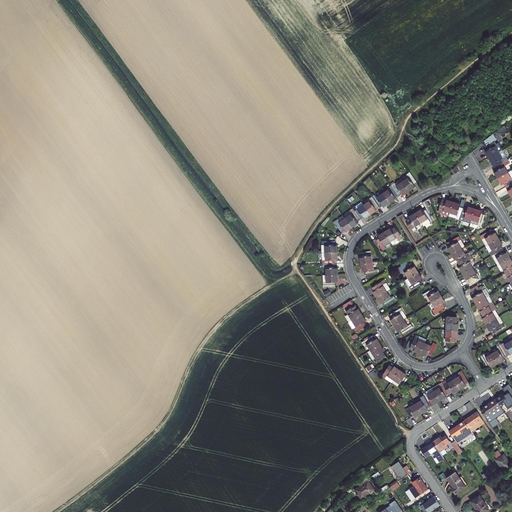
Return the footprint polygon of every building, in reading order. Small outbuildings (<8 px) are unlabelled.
[(485,151),(489,157),(502,150),(498,143),(495,145),(493,142),(496,140),(493,134),(483,142),(487,150),(485,151)] [(489,157),(495,167),(506,161),(508,160),(502,150),(489,157)] [(494,172),(498,178),(508,172),(505,166),(508,165),(506,161),(495,167),(497,171),(494,172)] [(504,183),(506,187),(511,183),(511,171),(508,172),(498,178),(501,184),(504,183)] [(409,177),(402,182),(409,191),(415,187),(414,185),(418,183),(410,172),(407,174),(409,177)] [(391,185),(398,195),(399,196),(402,194),(403,196),(409,191),(402,182),(396,186),(394,183),(391,185)] [(383,193),(390,203),(399,196),(398,195),(391,185),(387,188),(388,190),(383,193)] [(372,197),(380,208),(383,206),(384,207),(390,203),(383,193),(377,198),(375,195),(372,197)] [(364,205),(371,214),(380,208),(372,197),(368,200),(369,201),(364,205)] [(426,207),(432,204),(430,199),(424,202),(426,207)] [(449,217),(450,213),(453,202),(446,199),(445,201),(442,200),(438,212),(442,213),(441,214),(442,215),(443,216),(444,215),(449,217)] [(459,220),(464,207),(466,200),(462,199),(461,204),(453,202),(450,213),(449,217),(459,220)] [(352,209),(361,220),(363,218),(364,219),(371,214),(364,205),(362,202),(355,207),(352,209)] [(471,220),(475,208),(468,206),(467,208),(464,207),(459,220),(463,221),(470,223),(471,220)] [(422,209),(415,213),(422,223),(423,226),(430,222),(430,221),(433,220),(426,208),(423,210),(422,209)] [(482,211),(475,208),(471,220),(479,222),(478,225),(481,226),(485,213),(482,212),(482,211)] [(351,214),(345,218),(352,228),(358,223),(358,222),(361,220),(352,209),(349,211),(351,214)] [(422,223),(415,213),(409,217),(409,218),(406,220),(413,231),(416,230),(415,227),(422,223)] [(352,228),(345,218),(339,222),(337,219),(334,222),(342,233),(345,231),(346,232),(352,228)] [(391,228),(385,232),(391,242),(393,245),(395,244),(397,244),(399,242),(399,240),(403,238),(396,227),(392,229),(391,228)] [(480,236),(486,246),(499,238),(495,232),(494,232),(492,229),(480,236)] [(384,246),(391,242),(385,232),(378,236),(379,237),(376,239),(383,250),(385,249),(384,246)] [(447,247),(451,254),(462,248),(464,246),(458,236),(447,243),(449,246),(447,247)] [(492,256),(503,249),(502,246),(503,245),(499,238),(486,246),(492,256)] [(323,252),(337,252),(337,245),(335,245),(335,241),(322,241),(322,252),(323,252)] [(457,260),(458,263),(470,256),(468,253),(466,254),(462,248),(451,254),(455,260),(457,260)] [(497,265),(510,258),(506,251),(505,252),(503,249),(492,256),(497,265)] [(360,256),(362,264),(373,262),(371,251),(361,253),(362,256),(360,256)] [(322,264),(336,263),(336,260),(337,259),(337,252),(323,252),(322,252),(322,264)] [(470,256),(458,263),(460,265),(459,266),(463,273),(473,267),(469,260),(472,259),(470,256)] [(506,274),(511,270),(511,260),(510,258),(497,265),(501,271),(503,270),(506,274)] [(404,272),(408,278),(418,272),(414,265),(413,266),(411,263),(408,265),(406,261),(401,264),(402,266),(403,268),(399,270),(401,273),(404,272)] [(373,262),(362,264),(363,272),(364,271),(365,275),(378,273),(377,269),(374,269),(373,262)] [(336,267),(336,263),(322,264),(323,268),(326,268),(326,275),(338,275),(338,267),(336,267)] [(473,267),(463,273),(467,280),(468,279),(470,282),(478,277),(473,267)] [(511,283),(511,282),(511,270),(506,274),(503,275),(505,278),(507,277),(511,283)] [(422,278),(418,272),(408,278),(405,280),(411,290),(423,283),(421,279),(422,278)] [(326,275),(323,275),(323,287),(337,286),(336,282),(338,282),(338,275),(326,275)] [(373,291),(377,297),(387,291),(390,289),(386,283),(385,283),(383,280),(372,287),(374,290),(373,291)] [(470,288),(472,293),(480,289),(477,284),(470,288)] [(476,304),(486,298),(489,296),(484,286),(480,289),(472,293),(474,296),(472,297),(476,304)] [(427,296),(431,303),(441,297),(437,290),(436,291),(434,288),(423,295),(425,298),(427,296)] [(387,291),(377,297),(381,304),(382,303),(384,306),(395,299),(393,296),(391,298),(387,291)] [(482,313),(493,307),(495,306),(489,296),(486,298),(476,304),(482,313)] [(441,297),(431,303),(435,309),(433,311),(434,314),(446,307),(444,304),(445,303),(441,297)] [(357,309),(351,300),(343,306),(349,315),(345,317),(349,323),(349,322),(362,314),(358,308),(357,309)] [(482,317),(486,324),(496,318),(499,316),(493,307),(482,313),(483,316),(482,317)] [(404,319),(407,318),(401,308),(389,315),(391,318),(390,319),(394,326),(404,319)] [(366,321),(362,314),(349,322),(355,332),(366,325),(365,322),(366,321)] [(446,318),(443,318),(443,321),(446,322),(446,329),(458,330),(458,322),(457,322),(457,316),(448,316),(446,317),(446,318)] [(496,318),(486,324),(490,331),(491,330),(493,333),(504,326),(502,323),(500,325),(496,318)] [(404,319),(394,326),(398,332),(399,331),(401,334),(412,328),(410,324),(408,326),(404,319)] [(458,330),(446,329),(445,341),(456,341),(456,338),(457,338),(458,330)] [(419,337),(416,335),(413,342),(410,348),(413,349),(413,350),(420,353),(425,342),(418,340),(419,337)] [(373,336),(362,342),(364,345),(366,344),(370,351),(380,345),(376,338),(375,338),(373,336)] [(507,356),(511,353),(511,342),(511,340),(504,344),(503,343),(500,345),(507,356)] [(432,345),(425,342),(420,353),(427,356),(428,355),(431,356),(436,344),(433,343),(432,345)] [(384,351),(380,345),(370,351),(368,352),(373,360),(374,359),(376,362),(386,356),(383,352),(384,351)] [(504,358),(507,356),(500,345),(497,347),(499,349),(492,353),(498,363),(505,359),(504,358)] [(491,367),(498,363),(492,353),(485,357),(484,354),(481,356),(487,368),(490,366),(491,367)] [(392,382),(400,370),(393,366),(393,367),(389,365),(382,376),(392,382)] [(406,374),(400,370),(392,382),(398,387),(400,384),(403,386),(408,377),(405,375),(406,374)] [(460,375),(453,379),(459,390),(466,386),(465,384),(468,383),(461,371),(458,373),(460,375)] [(459,390),(453,379),(447,383),(445,380),(442,382),(449,394),(452,392),(453,393),(459,390)] [(449,394),(442,382),(432,388),(434,391),(440,401),(447,397),(446,396),(449,394)] [(511,388),(509,384),(502,389),(506,395),(509,398),(509,399),(511,397),(511,388)] [(440,401),(434,391),(427,394),(427,393),(423,395),(430,407),(440,401)] [(509,398),(506,395),(504,396),(503,394),(496,399),(501,407),(508,402),(507,400),(509,398)] [(430,407),(423,395),(420,397),(422,400),(415,404),(421,414),(428,410),(427,408),(430,407)] [(505,413),(501,407),(496,399),(483,408),(484,409),(481,411),(493,429),(500,424),(496,418),(505,413)] [(415,417),(421,414),(415,404),(406,409),(411,418),(414,416),(415,417)] [(469,428),(472,431),(482,424),(484,423),(477,412),(464,421),(469,428)] [(469,428),(464,421),(457,426),(458,428),(450,433),(454,439),(455,441),(456,442),(457,444),(473,433),(472,431),(469,428)] [(491,432),(484,423),(482,424),(489,433),(491,432)] [(441,437),(433,442),(440,453),(448,447),(446,445),(450,443),(445,436),(442,438),(441,437)] [(456,442),(455,441),(452,443),(459,454),(462,452),(457,444),(456,442)] [(439,462),(444,459),(440,453),(433,442),(421,450),(426,457),(433,453),(439,462)] [(498,450),(493,454),(497,459),(502,456),(498,450)] [(497,459),(496,460),(503,470),(511,465),(504,455),(502,456),(497,459)] [(407,475),(412,472),(407,465),(403,468),(399,462),(391,467),(397,476),(396,477),(399,481),(407,475)] [(378,472),(370,477),(371,479),(372,481),(380,475),(378,472)] [(455,472),(447,478),(453,487),(451,488),(455,494),(465,487),(459,478),(455,472)] [(370,477),(369,475),(361,481),(363,485),(355,490),(360,498),(366,495),(374,490),(368,481),(371,479),(370,477)] [(399,481),(401,484),(409,478),(407,475),(399,481)] [(428,489),(425,484),(423,485),(421,481),(419,478),(412,483),(414,486),(410,489),(413,493),(415,493),(417,492),(420,495),(428,489)] [(428,500),(428,501),(420,506),(423,511),(430,511),(440,505),(434,496),(428,500)] [(479,496),(471,502),(477,511),(475,511),(486,511),(489,510),(479,496)]
